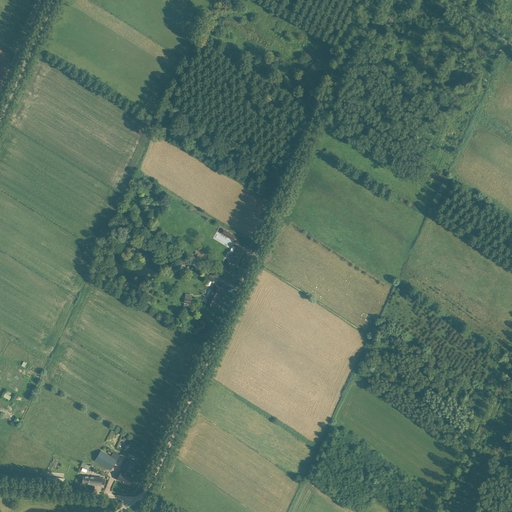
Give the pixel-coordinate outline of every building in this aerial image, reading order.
[(238,238),(223,229),(221,233),(236,242),(238,238)] [(234,254),(232,257),(228,265),(227,264),(225,268),(233,272),(244,250),(236,246),(233,253),(234,254)] [(177,258),(181,261),(178,266),(182,268),(188,258),(180,253),(177,258)] [(215,285),(206,303),(215,307),(224,289),(215,285)] [(101,451),(95,460),(96,461),(110,469),(116,460),(101,451)] [(130,474),(136,463),(127,458),(125,461),(121,469),(122,470),(130,474)] [(130,474),(122,470),(120,473),(117,479),(118,480),(121,481),(121,482),(123,483),(123,482),(129,485),(132,479),(128,477),(130,474)] [(83,476),(82,484),(101,486),(102,478),(83,476)] [(65,479),(47,477),(46,482),(64,485),(66,485),(67,480),(64,480),(65,479)]
